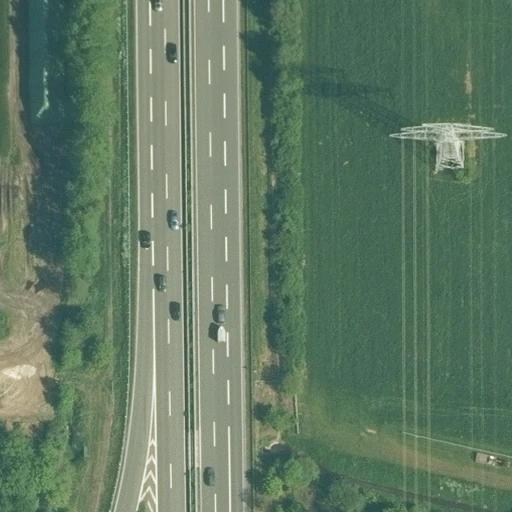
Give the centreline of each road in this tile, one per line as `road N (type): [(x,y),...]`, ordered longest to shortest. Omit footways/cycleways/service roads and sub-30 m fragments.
road 1 (motorway): [(214,377),(213,0)]
road 2 (motorway): [(167,254),(146,281),(145,414),(128,511)]
road 3 (motorway): [(167,254),(173,511)]
road 4 (motorway): [(166,0),(167,254)]
road 5 (track): [(511,487),(366,455)]
road 6 (motorway): [(241,511),(237,416),(214,377)]
road 7 (motorway): [(218,511),(214,377)]
